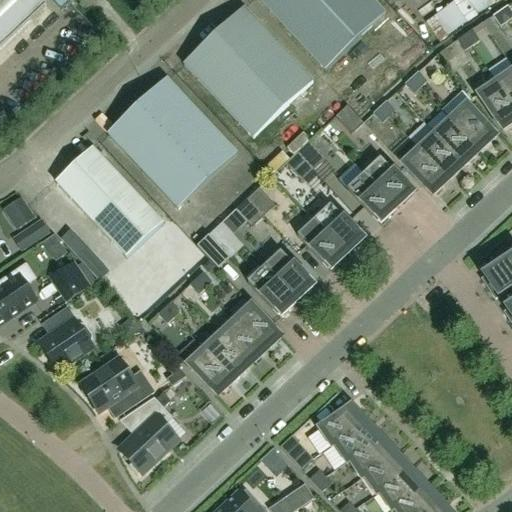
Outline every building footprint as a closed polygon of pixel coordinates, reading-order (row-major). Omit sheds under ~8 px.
[(0,0),(0,51),(46,7),(39,0),(0,0)] [(257,0),(325,73),(385,17),(369,0),(257,0)] [(511,19),(505,9),(499,13),(506,24),(511,20),(511,19)] [(253,140),(312,85),(243,11),(184,66),(253,140)] [(506,24),(499,13),(492,18),(500,29),(506,24)] [(464,53),(479,43),(472,32),(457,42),(464,53)] [(511,73),(496,84),(511,108),(511,73)] [(418,74),(404,86),(413,96),(427,83),(418,74)] [(167,82),(108,137),(178,211),(236,156),(167,82)] [(511,125),(511,108),(496,84),(477,97),(502,132),(511,125)] [(395,113),(386,103),(373,116),(382,125),(395,113)] [(466,106),(450,121),(479,153),(496,138),(466,106)] [(347,107),(335,119),(351,136),(363,125),(347,107)] [(450,121),(434,136),(464,168),(479,153),(450,121)] [(464,168),(434,136),(418,151),(448,183),(464,168)] [(296,155),(313,172),(325,161),(308,144),(296,155)] [(56,185),(126,259),(162,225),(92,151),(56,185)] [(448,183),(418,151),(402,166),(431,198),(448,183)] [(313,172),(296,155),(285,166),(301,183),(313,172)] [(360,156),(341,174),(350,183),(369,166),(360,156)] [(363,176),(396,211),(397,209),(398,210),(413,196),(380,161),(363,176)] [(396,211),(363,176),(347,192),(380,227),(395,213),(394,212),(396,211)] [(247,201),(263,219),(275,208),(258,190),(247,201)] [(35,220),(21,199),(2,212),(16,233),(35,220)] [(263,219),(247,201),(235,212),(252,230),(263,219)] [(313,223),(346,257),(347,256),(348,257),(363,243),(330,207),(313,223)] [(21,255),(50,235),(42,223),(13,242),(21,255)] [(346,257),(313,223),(297,238),(330,274),(345,260),(344,259),(346,257)] [(67,255),(54,236),(42,244),(55,263),(67,255)] [(225,255),(208,237),(196,248),(213,266),(225,255)] [(279,253),(262,268),(296,304),(297,302),(298,303),(313,290),(279,253)] [(486,288),(495,301),(511,289),(511,260),(489,276),(486,279),(489,284),(489,285),(490,286),(486,288)] [(75,264),(57,275),(74,300),(91,288),(75,264)] [(0,291),(0,327),(35,304),(22,285),(32,278),(25,268),(0,284),(0,289),(1,291),(0,291)] [(296,304),(262,268),(246,283),(280,320),(295,306),(294,305),(296,304)] [(212,284),(203,275),(189,287),(198,297),(212,284)] [(235,322),(265,354),(281,339),(251,307),(251,308),(243,300),(229,313),(237,321),(235,322)] [(158,316),(167,326),(180,314),(171,304),(158,316)] [(76,322),(70,314),(65,307),(45,320),(51,329),(50,334),(52,337),(39,346),(58,373),(92,350),(88,345),(90,343),(91,339),(84,327),(79,327),(77,328),(74,323),(76,322)] [(235,322),(219,337),(248,369),(265,354),(235,322)] [(248,369),(219,337),(203,352),(232,384),(248,369)] [(232,384),(203,352),(187,367),(216,399),(232,384)] [(118,363),(81,388),(83,391),(82,394),(85,400),(89,400),(99,415),(123,398),(131,409),(154,393),(140,373),(130,380),(118,363)] [(187,379),(175,366),(168,372),(172,378),(166,381),(169,386),(163,390),(165,393),(187,379)] [(162,395),(155,402),(163,410),(170,403),(162,395)] [(142,476),(177,443),(163,429),(172,420),(154,400),(130,416),(141,433),(120,453),(132,465),(129,468),(136,477),(140,474),(142,476)] [(332,449),(366,425),(360,415),(355,418),(349,409),(317,432),(318,433),(320,431),(332,449)] [(366,425),(332,449),(335,447),(347,465),(381,441),(375,431),(370,434),(365,427),(367,425),(366,425)] [(381,441),(347,465),(350,463),(361,481),(396,457),(390,447),(385,450),(380,443),(382,441),(381,441)] [(277,456),(275,454),(272,451),(260,462),(266,467),(277,456)] [(295,465),(301,472),(311,463),(304,456),(295,465)] [(397,457),(396,457),(361,481),(362,481),(365,479),(376,497),(411,473),(405,463),(400,466),(395,458),(397,457)] [(316,488),(325,479),(319,472),(309,481),(316,488)] [(411,473),(376,497),(377,497),(380,495),(390,511),(391,511),(426,489),(420,479),(415,482),(410,474),(412,473),(411,473)] [(168,492),(159,479),(146,488),(156,501),(168,492)] [(331,486),(325,479),(316,488),(322,495),(331,486)] [(285,500),(292,511),(297,511),(314,501),(304,487),(285,500)] [(427,489),(426,489),(391,511),(393,511),(394,511),(430,511),(441,505),(435,495),(430,498),(425,490),(427,489)] [(221,511),(263,511),(246,494),(239,498),(238,496),(221,511)]
